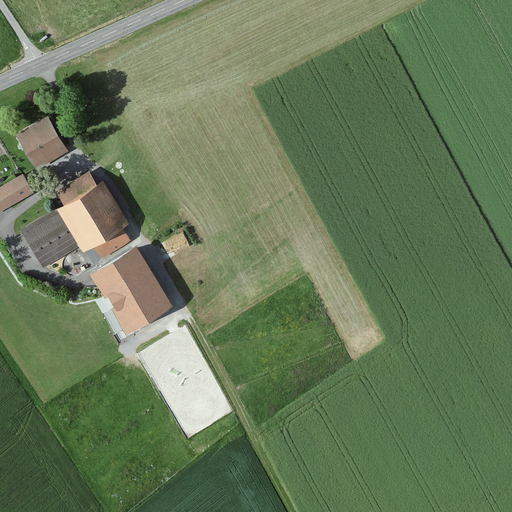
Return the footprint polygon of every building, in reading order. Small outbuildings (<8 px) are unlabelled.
[(58,122),(25,141),(38,166),(72,147),(58,122)] [(28,169),(0,184),(0,209),(38,189),(28,169)] [(106,180),(28,225),(53,268),(96,244),(105,259),(130,245),(120,228),(130,222),(106,180)] [(174,236),(182,249),(192,243),(184,230),(174,236)] [(151,249),(104,275),(120,303),(85,322),(95,340),(131,320),(139,335),(185,310),(151,249)]
